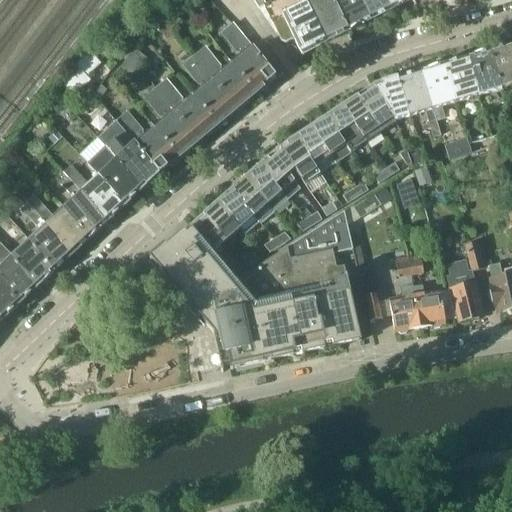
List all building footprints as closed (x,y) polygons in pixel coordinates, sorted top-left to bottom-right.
[(275,0),(264,6),(282,42),(287,44),(295,40),(303,56),(326,44),(305,0),(275,0)] [(305,0),(326,44),(349,32),(334,0),(305,0)] [(334,0),(349,32),(371,21),(360,0),(334,0)] [(386,0),(360,0),(371,21),(392,11),(386,0)] [(386,0),(392,11),(412,0),(386,0)] [(160,17),(172,29),(179,23),(167,10),(160,17)] [(166,36),(172,29),(160,17),(153,23),(166,36)] [(221,33),(236,52),(241,52),(244,56),(232,65),(257,95),(266,87),(264,85),(275,77),(232,24),(221,33)] [(502,90),(511,86),(511,45),(491,52),(502,90)] [(203,48),(192,57),(236,109),(245,102),(246,104),(257,95),(232,65),(221,74),(219,72),(219,67),(203,48)] [(147,62),(133,50),(127,57),(141,70),(147,62)] [(479,97),(502,90),(491,52),(490,50),(473,55),(473,56),(466,58),(479,97)] [(76,67),(62,86),(73,98),(90,82),(87,77),(101,65),(88,51),(77,65),(76,67)] [(136,75),(141,70),(127,57),(122,63),(136,75)] [(206,87),(193,98),(219,127),(228,120),(226,118),(236,109),(192,57),(182,66),(197,84),(204,85),(206,87)] [(466,58),(443,65),(454,104),(479,97),(466,58)] [(454,104),(443,65),(442,64),(428,69),(428,70),(420,72),(439,137),(448,134),(441,109),(454,104)] [(434,138),(439,137),(420,72),(397,80),(396,80),(408,118),(425,113),(434,138)] [(374,86),(375,87),(395,123),(396,122),(408,118),(396,80),(397,80),(397,79),(374,86)] [(208,136),(219,127),(193,98),(183,107),(180,104),(180,97),(165,80),(154,89),(198,141),(206,135),(208,136)] [(99,101),(107,91),(101,86),(93,96),(99,101)] [(375,87),(357,98),(380,133),(395,123),(375,87)] [(168,120),(156,130),(181,159),(190,152),(189,150),(198,141),(154,89),(144,98),(160,116),(165,117),(168,120)] [(59,98),(50,106),(55,111),(61,111),(67,106),(59,98)] [(365,142),(380,133),(357,98),(341,109),(360,137),(362,136),(365,142)] [(362,136),(360,137),(341,109),(327,118),(346,147),(350,153),(365,142),(362,136)] [(170,168),(181,159),(156,130),(145,139),(143,136),(143,131),(128,112),(116,122),(123,130),(133,142),(159,173),(159,175),(169,166),(170,168)] [(346,147),(327,118),(311,129),(330,157),(331,157),(336,165),(351,154),(350,153),(346,147)] [(315,168),(316,168),(330,157),(311,129),(296,139),(315,168)] [(115,159),(140,190),(141,190),(159,173),(133,142),(123,130),(113,140),(106,132),(98,139),(104,146),(105,147),(115,159)] [(49,139),(54,145),(62,138),(56,132),(49,139)] [(320,175),(316,168),(315,168),(296,139),(280,149),(294,170),(295,170),(305,185),(320,175)] [(467,156),(463,142),(444,147),(448,161),(467,156)] [(123,206),(140,190),(115,159),(105,147),(104,146),(85,164),(96,176),(123,206)] [(502,146),(491,149),(495,163),(506,159),(502,146)] [(407,150),(399,154),(407,167),(412,164),(407,150)] [(287,166),(274,153),(259,166),(283,193),(282,193),(288,200),(301,190),(290,174),(292,172),(287,166)] [(395,163),(383,171),(388,179),(400,171),(395,163)] [(452,165),(444,168),(447,174),(454,171),(452,165)] [(123,206),(96,176),(88,184),(72,166),(64,174),(69,179),(68,179),(106,222),(123,206)] [(283,193),(259,166),(245,178),(274,213),(288,200),(282,193),(283,193)] [(414,172),(420,187),(432,183),(426,168),(414,172)] [(379,185),(388,179),(383,171),(374,177),(379,185)] [(245,178),(231,191),(254,218),(259,224),(261,225),(274,213),(245,178)] [(73,198),(62,209),(88,238),(89,239),(106,223),(106,222),(68,179),(61,186),(73,198)] [(401,201),(416,196),(411,181),(396,186),(401,201)] [(363,183),(352,190),(357,198),(368,191),(363,183)] [(347,204),(357,198),(352,190),(342,196),(347,204)] [(259,224),(254,218),(231,191),(217,203),(240,230),(246,236),(259,224)] [(381,206),(374,195),(353,209),(360,219),(381,206)] [(27,204),(34,212),(45,224),(72,254),(88,238),(62,209),(52,217),(34,198),(27,204)] [(217,203),(203,215),(226,242),(240,230),(217,203)] [(322,210),(327,217),(337,211),(332,203),(322,210)] [(39,230),(27,241),(54,270),(72,254),(45,224),(34,212),(28,218),(39,230)] [(306,220),(311,228),(322,220),(317,212),(306,220)] [(349,235),(344,213),(235,282),(212,254),(192,230),(190,231),(182,238),(180,235),(152,259),(151,259),(150,259),(150,260),(151,261),(213,335),(222,372),(223,372),(222,367),(229,365),(231,370),(231,371),(232,371),(232,370),(361,341),(345,266),(337,268),(334,255),(352,251),(348,236),(349,235)] [(188,228),(190,231),(192,230),(212,254),(226,242),(203,215),(188,228)] [(296,226),(303,233),(311,228),(306,220),(296,226)] [(274,240),(280,247),(291,240),(285,233),(274,240)] [(264,246),(270,253),(280,247),(274,240),(264,246)] [(27,241),(11,257),(38,288),(55,272),(54,271),(54,270),(27,241)] [(359,241),(351,243),(353,250),(355,259),(363,257),(361,249),(359,241)] [(477,243),(465,246),(472,273),(484,270),(477,243)] [(0,280),(20,303),(37,287),(37,288),(38,288),(11,257),(1,245),(0,244),(0,280)] [(249,267),(259,260),(253,253),(242,260),(249,267)] [(411,276),(423,274),(421,262),(409,264),(411,276)] [(450,278),(447,279),(459,323),(470,320),(473,322),(479,320),(481,318),(484,317),(472,273),(469,274),(466,262),(448,267),(450,278)] [(511,272),(502,275),(500,265),(489,267),(491,277),(492,283),(488,284),(494,307),(498,306),(499,312),(511,308),(511,272)] [(0,316),(3,320),(20,303),(0,280),(0,316)] [(402,298),(389,300),(389,301),(394,334),(400,333),(401,334),(406,334),(407,331),(420,329),(414,296),(413,288),(412,286),(400,288),(402,298)] [(422,287),(413,288),(414,296),(420,329),(432,327),(434,329),(440,328),(441,326),(445,325),(439,292),(424,295),(422,287)] [(378,295),(365,298),(370,322),(382,319),(379,303),(378,295)]
